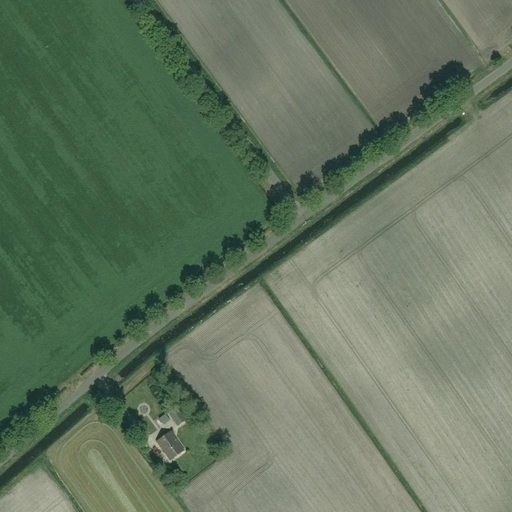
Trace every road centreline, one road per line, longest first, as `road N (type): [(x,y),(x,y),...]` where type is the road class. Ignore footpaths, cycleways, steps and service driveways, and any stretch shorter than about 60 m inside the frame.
road 1 (unclassified): [(0,463),(159,328),(300,231)]
road 2 (unclassified): [(300,231),(131,0)]
road 3 (unclassified): [(300,231),(511,69)]
